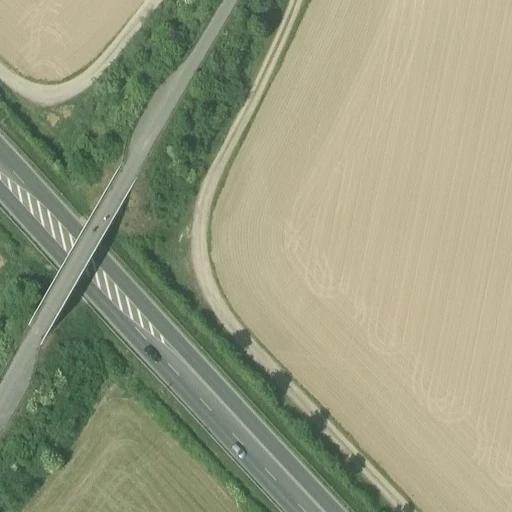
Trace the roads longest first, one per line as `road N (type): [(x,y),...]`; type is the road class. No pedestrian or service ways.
road 1 (track): [(402,511),(235,333),(202,268),(207,205),(303,0)]
road 2 (track): [(235,0),(0,410)]
road 3 (trunk): [(0,171),(311,511)]
road 4 (track): [(0,68),(30,96),(57,97),(91,74),(156,0)]
